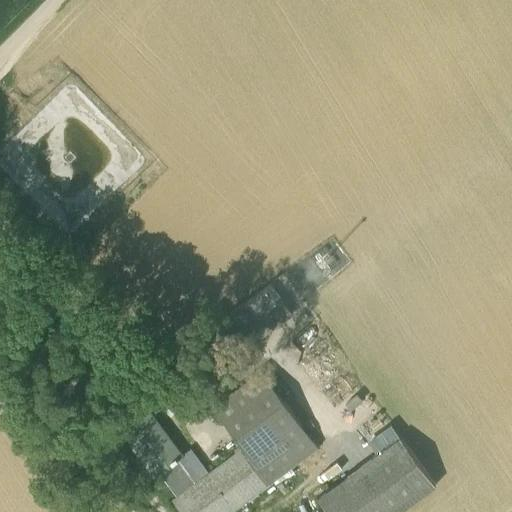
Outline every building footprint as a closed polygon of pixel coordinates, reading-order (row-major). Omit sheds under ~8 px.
[(317,251),(246,301),(270,335),(299,314),(291,303),(349,263),(342,254),(327,264),(317,251)] [(318,448),(302,426),(261,370),(213,406),(243,447),(270,483),(318,448)] [(158,470),(181,453),(149,410),(120,431),(152,474),(158,470)] [(332,511),(400,511),(440,485),(399,423),(383,434),(390,445),(319,491),(332,511)] [(179,511),(229,511),(270,483),(243,447),(209,473),(207,471),(176,495),(170,499),(179,511)] [(196,457),(190,461),(184,454),(182,455),(181,453),(158,470),(176,495),(207,471),(196,457)]
